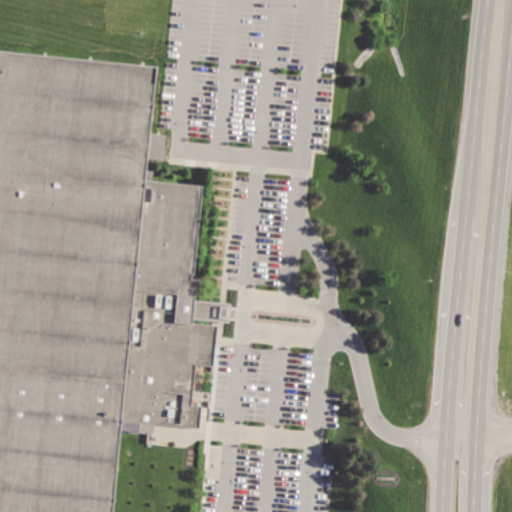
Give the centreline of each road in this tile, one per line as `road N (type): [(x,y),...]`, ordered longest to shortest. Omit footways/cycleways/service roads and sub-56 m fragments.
road 1 (primary): [(478,217),(464,440)]
road 2 (primary): [(502,0),(478,217)]
